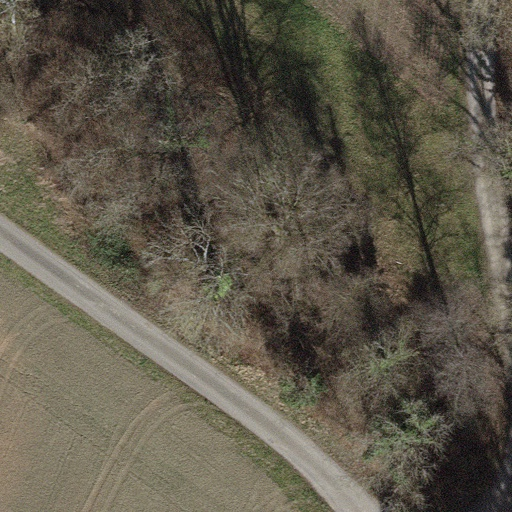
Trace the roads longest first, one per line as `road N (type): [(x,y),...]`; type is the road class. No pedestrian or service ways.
road 1 (unclassified): [(354,511),(288,445),(0,241)]
road 2 (track): [(511,334),(488,236),(486,42),(493,0)]
